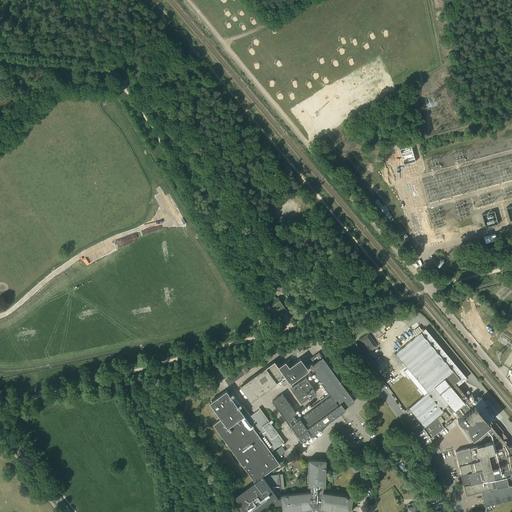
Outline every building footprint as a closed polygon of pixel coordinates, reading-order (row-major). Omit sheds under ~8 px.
[(405,234),(401,237),(406,243),(410,239),(405,234)] [(266,302),(276,318),(281,314),(281,313),(285,311),(286,313),(290,310),(284,301),(281,302),(278,297),(275,299),(274,297),(266,302)] [(467,305),(472,310),(478,305),(473,299),(467,305)] [(399,326),(403,331),(408,328),(405,323),(399,326)] [(379,333),(381,336),(392,330),(389,325),(386,328),(387,329),(379,333)] [(415,336),(395,353),(396,353),(411,371),(428,391),(409,408),(424,426),(425,426),(425,427),(423,428),(430,438),(444,428),(444,427),(443,425),(441,423),(437,418),(431,422),(431,421),(443,410),(442,409),(448,403),(449,404),(446,406),(451,413),(454,410),(457,413),(454,415),(455,417),(458,415),(460,417),(458,419),(473,436),(490,422),(489,422),(474,405),(473,405),(457,386),(458,386),(455,383),(460,379),(420,332),(422,330),(418,326),(412,331),(411,331),(415,336)] [(390,331),(382,338),(389,346),(397,338),(390,331)] [(360,339),(369,352),(377,346),(368,334),(360,339)] [(324,339),(320,342),(323,347),(328,343),(324,339)] [(282,393),(272,401),(301,441),(312,433),(314,434),(317,432),(315,430),(345,409),(345,408),(354,401),(319,352),(306,361),(329,393),(325,397),(326,398),(311,409),(310,407),(298,416),(282,393)] [(278,366),(285,376),(284,376),(283,377),(291,387),(292,386),(290,383),(309,369),(301,359),(300,358),(291,365),(288,361),(289,360),(288,359),(278,366)] [(274,361),(240,386),(251,401),(284,376),(285,376),(278,366),(274,361)] [(240,369),(225,380),(229,385),(244,374),(240,369)] [(291,387),(290,387),(301,402),(311,395),(317,391),(314,387),(306,376),(305,377),(292,386),(291,387)] [(397,388),(404,399),(412,395),(405,383),(397,388)] [(226,390),(209,402),(221,418),(213,424),(255,481),(256,482),(236,497),(235,496),(245,511),(252,511),(272,498),(276,504),(277,504),(282,503),(283,511),(313,508),(313,510),(314,510),(314,509),(315,510),(315,509),(317,509),(318,510),(319,510),(320,508),(346,511),(350,511),(353,497),(352,496),(352,497),(323,492),(323,486),(325,486),(325,485),(326,460),(324,460),(324,459),(321,459),(321,460),(309,460),(308,485),(311,485),(311,492),(282,495),(281,489),(285,488),(283,474),(268,475),(268,478),(266,480),(263,476),(280,463),(271,451),(284,442),(277,431),(276,430),(260,409),(251,416),(243,405),(239,408),(226,390)] [(475,405),(490,422),(491,421),(494,419),(484,408),(488,406),(482,399),(475,405)] [(443,410),(431,421),(431,422),(437,418),(441,423),(444,420),(441,416),(442,415),(445,412),(444,411),(443,410)] [(387,411),(379,416),(383,423),(392,418),(387,411)] [(493,420),(491,422),(493,424),(493,425),(500,434),(504,432),(493,420)] [(390,436),(375,446),(380,455),(396,444),(390,436)] [(476,446),(455,451),(458,465),(461,473),(460,473),(464,489),(465,489),(466,494),(480,490),(485,510),(491,508),(490,505),(511,498),(511,445),(494,450),(492,441),(476,445),(476,446)] [(315,453),(325,444),(323,442),(313,451),(315,453)] [(286,452),(282,447),(275,452),(276,454),(278,457),(286,452)] [(366,451),(359,456),(363,461),(370,457),(366,451)] [(408,511),(407,511),(415,511),(415,506),(414,506),(413,503),(409,503),(409,506),(408,506),(408,511)]
